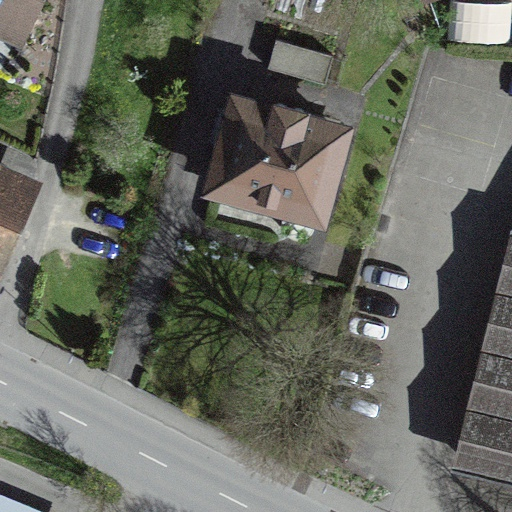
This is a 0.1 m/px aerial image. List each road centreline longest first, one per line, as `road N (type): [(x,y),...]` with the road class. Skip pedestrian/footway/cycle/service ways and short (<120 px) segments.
road 1 (residential): [(0,328),(56,177),(82,0)]
road 2 (tertiary): [(0,378),(268,511)]
